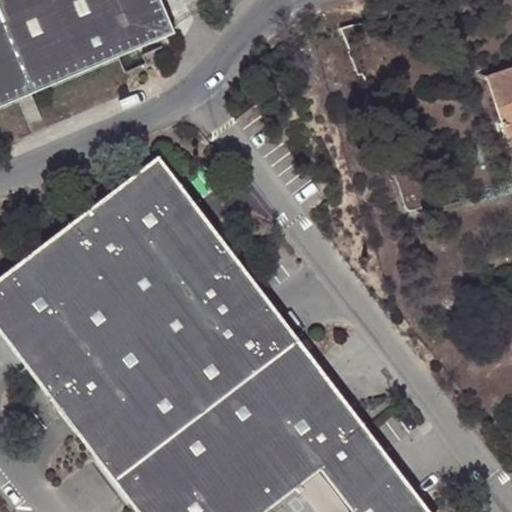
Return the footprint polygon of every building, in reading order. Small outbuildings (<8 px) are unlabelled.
[(0,0),(0,97),(8,94),(20,89),(166,30),(153,0),(0,0)] [(511,69),(487,77),(505,135),(511,132),(511,69)] [(8,94),(14,109),(26,104),(20,89),(8,94)] [(30,113),(26,104),(14,109),(18,118),(30,113)] [(0,330),(138,511),(429,511),(161,160),(0,283),(0,330)]
